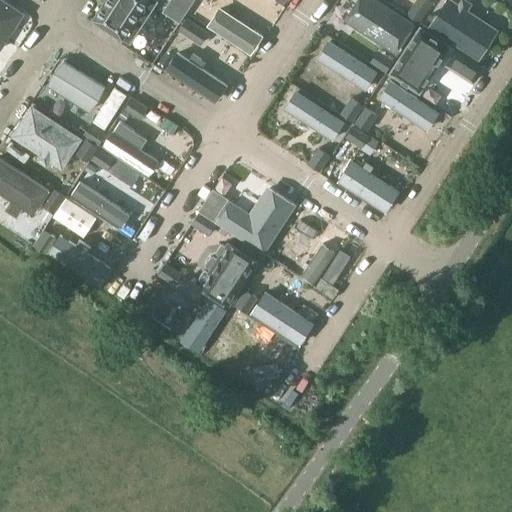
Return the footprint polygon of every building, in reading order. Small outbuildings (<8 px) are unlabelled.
[(122,37),(124,38),(125,37),(124,37),(132,24),(139,29),(151,11),(144,7),(148,0),(106,0),(95,18),(95,17),(94,19),(95,20),(95,19),(122,37)] [(171,0),(170,2),(186,13),(187,13),(194,0),(171,0)] [(384,0),(337,0),(319,28),(386,72),(418,22),(403,12),(398,9),(384,0)] [(432,0),(417,0),(409,14),(419,21),(433,0),(432,0)] [(181,21),(186,13),(170,2),(165,10),(181,21)] [(181,29),(201,43),(205,37),(208,32),(188,18),(184,24),(181,29)] [(418,22),(386,72),(452,116),(486,66),(441,37),(418,22)] [(319,28),(286,79),(353,122),(386,72),(319,28)] [(386,72),(353,122),(420,166),(452,116),(386,72)] [(257,124),(257,126),(258,128),(258,130),(259,131),(260,133),(261,134),(263,135),(320,173),(353,122),(286,79),(259,119),(258,120),(258,122),(257,124)] [(133,98),(126,108),(141,118),(144,112),(148,107),(133,98)] [(353,122),(320,173),(377,210),(378,211),(380,211),(382,212),(384,212),(386,211),(387,211),(389,210),(391,209),(392,208),(393,206),(420,166),(353,122)] [(92,123),(85,134),(99,143),(106,133),(92,123)] [(87,138),(78,152),(88,159),(98,145),(87,138)] [(100,145),(67,195),(134,239),(167,189),(100,145)] [(225,171),(199,211),(266,254),(299,204),(242,167),(240,166),(238,166),(236,165),(235,165),(233,165),(231,166),(229,167),(228,168),(226,169),(225,171)] [(65,196),(54,189),(45,203),(55,210),(65,196)] [(67,195),(34,245),(101,289),(134,239),(67,195)] [(299,204),(266,254),(333,298),(359,258),(360,256),(361,255),(361,253),(361,251),(361,249),(360,247),(359,246),(358,244),(357,243),(356,241),(299,204)] [(199,211),(166,261),(233,305),(266,254),(199,211)] [(266,254),(233,305),(300,348),(333,298),(266,254)] [(166,261),(133,311),(200,355),(233,305),(166,261)] [(233,305),(200,355),(267,398),(300,348),(233,305)]
